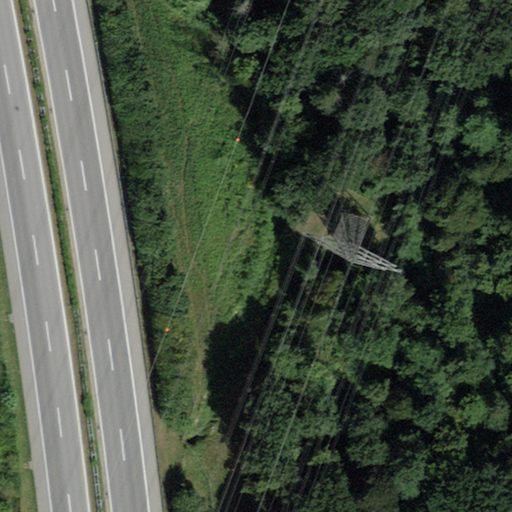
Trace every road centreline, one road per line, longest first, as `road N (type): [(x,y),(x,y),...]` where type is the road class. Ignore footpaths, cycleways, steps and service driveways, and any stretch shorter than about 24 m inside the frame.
road 1 (motorway): [(128,511),(109,346),(50,0)]
road 2 (motorway): [(0,37),(55,369),(70,511)]
